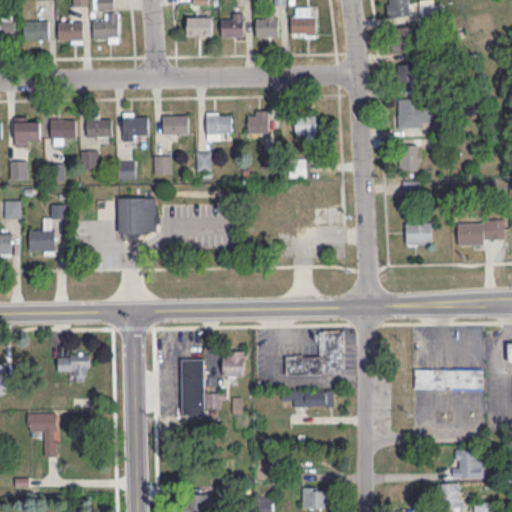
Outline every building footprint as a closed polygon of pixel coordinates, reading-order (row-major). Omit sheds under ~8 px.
[(94,0),(95,9),(114,9),(114,0),(94,0)] [(387,0),(388,16),(410,15),(409,0),(387,0)] [(315,12),(315,6),(291,6),(291,34),(317,34),(317,12),(315,12)] [(102,12),(102,20),(93,20),(93,41),(119,41),(119,12),(102,12)] [(244,13),(221,13),(221,35),(244,35),(244,13)] [(279,35),(279,15),(255,15),(255,35),(279,35)] [(213,16),(186,16),(186,36),(213,36),(213,16)] [(0,17),(0,37),(16,38),(16,18),(0,17)] [(49,20),(23,20),(23,38),(49,38),(49,20)] [(58,20),(58,41),(85,41),(85,20),(58,20)] [(393,51),(416,51),(416,26),(393,26),(393,51)] [(417,62),(398,62),(398,86),(417,86),(417,62)] [(398,126),(428,126),(428,105),(420,105),(420,97),(398,97),(398,126)] [(247,131),(269,131),(269,109),(247,109),(247,131)] [(206,113),(206,132),(232,131),(232,114),(220,114),(220,112),(206,113)] [(163,114),(163,133),(189,132),(189,113),(163,114)] [(123,114),(123,133),(149,133),(148,115),(136,115),(136,114),(123,114)] [(316,115),(294,115),(294,136),(316,136),(316,115)] [(86,116),(87,135),(112,135),(112,117),(100,118),(100,116),(86,116)] [(50,117),(50,136),(76,136),(75,118),(63,119),(63,117),(50,117)] [(14,119),(15,138),(41,137),(40,120),(28,120),(28,119),(14,119)] [(399,143),(399,169),(417,169),(417,143),(399,143)] [(82,149),(98,149),(98,166),(82,167),(82,149)] [(263,149),(279,149),(279,167),(263,167),(263,149)] [(196,151),(213,151),(213,168),(197,169),(196,151)] [(155,154),(171,154),(171,172),(155,172),(155,154)] [(290,157),(306,157),(306,174),(290,175),(290,157)] [(10,159),(26,159),(27,176),(10,177),(10,159)] [(118,160),(135,160),(135,178),(119,178),(118,160)] [(46,161),(62,161),(62,179),(46,179),(46,161)] [(157,196),(118,196),(118,234),(157,234),(157,196)] [(5,199),(21,199),(21,216),(5,217),(5,199)] [(432,244),(432,221),(406,221),(406,244),(432,244)] [(505,241),(505,221),(458,221),(458,241),(505,241)] [(29,228),(55,228),(55,248),(29,249),(29,228)] [(0,231),(11,231),(11,252),(0,252),(0,231)] [(344,329),(319,329),(319,355),(286,355),(287,374),(344,373),(344,329)] [(244,350),(222,350),(222,376),(244,376),(244,350)] [(91,353),(58,352),(58,370),(76,370),(76,379),(91,380),(91,353)] [(204,358),(181,358),(182,414),(205,414),(205,405),(222,405),(222,392),(205,392),(204,358)] [(414,368),(482,368),(482,388),(414,388),(414,368)] [(334,389),(282,389),(282,398),(293,398),(293,405),(334,405),(334,389)] [(28,412),(28,432),(46,432),(46,455),(58,455),(58,412),(28,412)] [(485,476),(485,459),(475,459),(475,448),(453,448),(453,476),(485,476)] [(441,482),(441,511),(461,511),(461,482),(441,482)] [(302,507),(326,507),(326,486),(302,486),(302,507)] [(214,511),(214,493),(186,493),(186,511),(214,511)] [(494,511),(494,500),(474,500),(474,511),(494,511)] [(271,511),(271,502),(261,502),(261,511),(271,511)]
